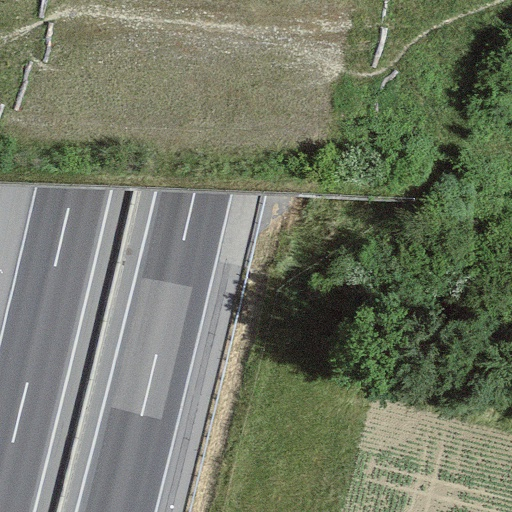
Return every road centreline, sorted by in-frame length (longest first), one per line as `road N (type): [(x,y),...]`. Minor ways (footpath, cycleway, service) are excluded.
road 1 (motorway): [(117,511),(235,0)]
road 2 (motorway): [(114,0),(0,491)]
